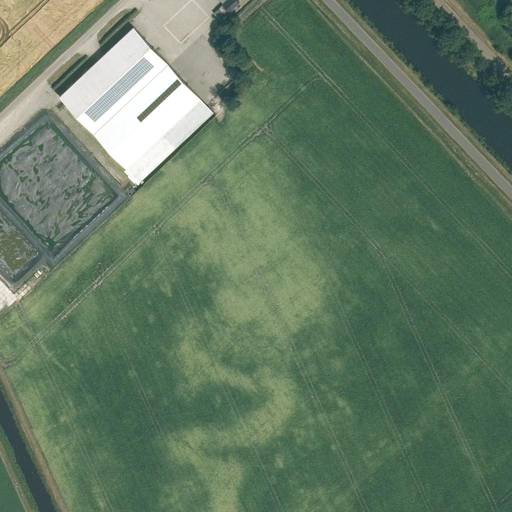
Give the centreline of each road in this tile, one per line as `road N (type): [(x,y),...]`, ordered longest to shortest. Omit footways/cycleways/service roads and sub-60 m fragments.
road 1 (unclassified): [(511,193),(329,0)]
road 2 (unclassified): [(0,118),(126,0)]
